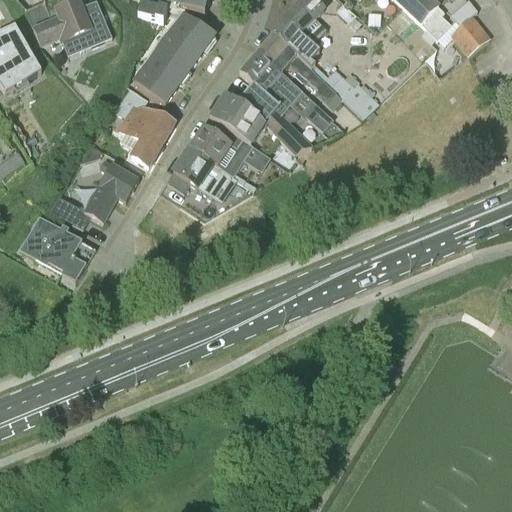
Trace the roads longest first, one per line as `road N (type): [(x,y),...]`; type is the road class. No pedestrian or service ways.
road 1 (primary): [(511,210),(0,419)]
road 2 (residential): [(100,272),(245,50),(263,0)]
road 3 (track): [(249,511),(372,297)]
